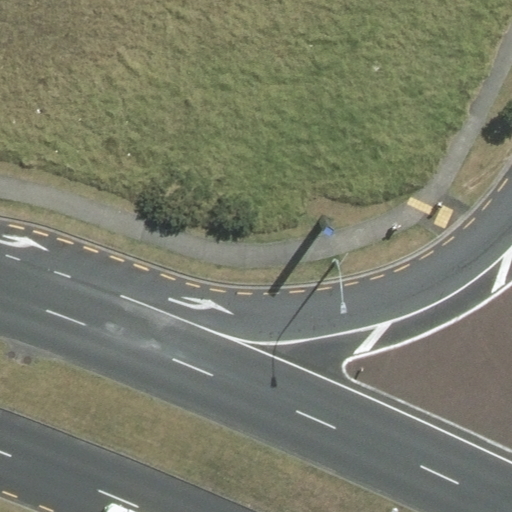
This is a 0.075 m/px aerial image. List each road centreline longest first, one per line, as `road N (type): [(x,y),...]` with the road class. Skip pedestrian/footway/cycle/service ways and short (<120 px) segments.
road 1 (secondary): [(0,291),(418,453),(511,499)]
road 2 (unclassified): [(0,291),(252,343),(329,335),(450,299),(511,249)]
road 3 (secondary): [(154,511),(0,452)]
